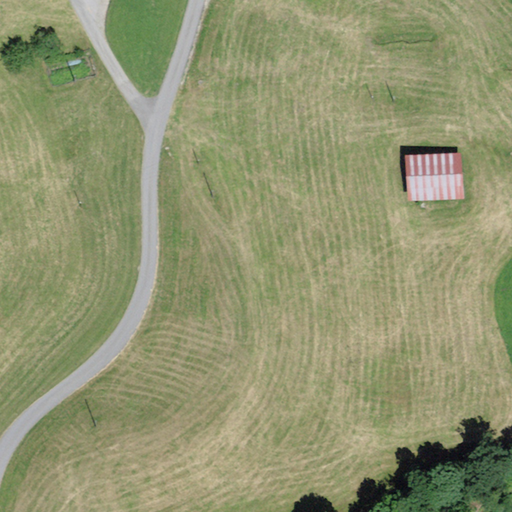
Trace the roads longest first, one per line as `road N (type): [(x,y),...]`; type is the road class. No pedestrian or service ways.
road 1 (residential): [(0,458),(20,425),(110,351),(140,301),(154,145),(197,0)]
road 2 (track): [(76,0),(123,84),(160,117)]
